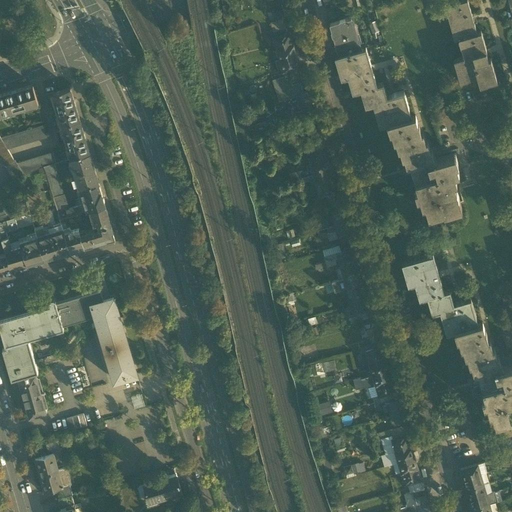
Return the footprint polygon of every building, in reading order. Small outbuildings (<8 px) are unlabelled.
[(486,78),(487,81),(497,78),(490,57),(488,57),(485,50),(487,49),(481,30),(477,31),(467,0),(459,0),(445,4),(445,5),(448,5),(450,12),(447,13),(452,30),(455,29),(457,36),(454,37),(455,38),(459,37),(459,38),(462,37),(464,44),(461,45),(464,55),(454,58),(459,77),(467,75),(468,77),(477,75),(478,80),(486,78)] [(272,13),(274,21),(283,19),(285,18),(282,10),(272,13)] [(330,24),(332,31),(333,35),(336,43),(337,47),(339,54),(360,48),(351,17),(345,19),(345,18),(340,20),(340,21),(330,24)] [(270,22),(273,32),(286,28),(283,19),(274,21),(270,22)] [(381,30),(378,20),(369,22),(372,33),(381,30)] [(273,38),(277,50),(293,45),(290,33),(288,34),(286,28),(273,32),(275,38),(273,38)] [(277,50),(280,60),(296,55),(293,45),(277,50)] [(356,90),(361,89),(377,84),(368,55),(365,56),(363,48),(360,48),(339,54),(335,55),(339,69),(342,68),(345,76),(345,77),(349,75),(351,83),(353,82),(356,90)] [(280,60),(283,70),(299,65),(296,55),(280,60)] [(303,78),(299,65),(283,70),(285,76),(286,83),(291,81),(303,78)] [(286,83),(285,76),(273,79),(279,101),(296,96),(303,93),(300,82),(292,84),(291,81),(286,83)] [(383,124),(388,123),(408,117),(406,109),(409,108),(404,91),(387,96),(383,82),(377,84),(361,89),(363,97),(366,96),(368,104),(369,105),(373,104),(377,117),(380,116),(383,124)] [(0,114),(38,103),(33,85),(0,95),(0,114)] [(52,93),(71,158),(89,153),(70,88),(52,93)] [(307,92),(303,93),(296,96),(299,106),(310,103),(307,92)] [(312,109),(310,103),(299,106),(301,112),(312,109)] [(315,120),(314,115),(312,110),(305,112),(307,117),(308,122),(315,120)] [(411,116),(408,117),(388,123),(390,132),(392,132),(395,140),(396,140),(399,148),(401,148),(403,157),(405,156),(408,165),(411,164),(412,165),(420,196),(423,195),(426,203),(429,213),(443,209),(451,207),(452,209),(462,207),(456,188),(459,187),(456,178),(454,179),(452,172),(454,171),(459,170),(456,161),(455,161),(453,154),(454,154),(454,153),(429,160),(425,148),(424,149),(421,140),(420,141),(417,132),(415,133),(413,125),(418,124),(416,114),(411,116)] [(304,124),(306,131),(318,128),(315,121),(304,124)] [(44,125),(1,138),(3,141),(6,146),(7,148),(47,136),(44,125)] [(319,133),(318,128),(306,131),(308,136),(319,133)] [(0,149),(0,156),(9,151),(7,148),(6,146),(0,149)] [(307,151),(310,163),(327,158),(323,146),(307,151)] [(284,149),(276,151),(278,157),(286,155),(284,149)] [(0,156),(0,158),(2,162),(12,156),(9,151),(0,156)] [(18,164),(24,176),(44,166),(54,163),(56,163),(53,153),(18,164)] [(79,189),(80,189),(98,183),(89,153),(71,158),(70,159),(79,189)] [(14,161),(12,156),(2,162),(5,166),(14,161)] [(330,169),(327,158),(310,163),(313,173),(330,169)] [(18,165),(15,160),(14,161),(5,166),(8,171),(18,165)] [(44,166),(53,197),(64,194),(54,163),(44,166)] [(302,176),(313,173),(310,163),(306,164),(308,170),(304,171),(302,169),(299,172),(301,177),(302,176)] [(21,170),(18,165),(8,171),(11,176),(21,170)] [(299,172),(302,169),(288,173),(290,180),(301,177),(299,172)] [(333,179),(330,169),(313,173),(314,176),(316,184),(333,179)] [(24,175),(21,170),(11,176),(14,181),(24,175)] [(302,176),(304,182),(310,180),(310,178),(314,176),(313,173),(302,176)] [(336,191),(333,179),(316,184),(320,196),(336,191)] [(80,189),(83,198),(85,203),(78,206),(68,209),(66,209),(68,216),(74,214),(90,209),(105,205),(98,183),(80,189)] [(68,209),(64,194),(53,197),(60,219),(68,216),(66,209),(68,209)] [(403,215),(407,213),(403,201),(399,202),(403,215)] [(97,224),(98,227),(110,223),(105,205),(90,209),(95,224),(97,224)] [(8,210),(5,211),(6,214),(7,219),(14,217),(12,210),(8,211),(8,210)] [(330,213),(332,220),(344,216),(342,210),(330,213)] [(30,213),(15,217),(18,228),(33,223),(30,213)] [(346,222),(344,216),(332,220),(334,226),(346,222)] [(7,219),(6,220),(10,230),(18,228),(14,217),(7,219)] [(317,231),(330,227),(325,217),(313,223),(317,231)] [(6,231),(10,230),(6,220),(0,221),(0,234),(2,239),(8,237),(6,231)] [(58,254),(70,251),(64,231),(61,222),(48,227),(58,254)] [(348,228),(346,222),(334,226),(336,231),(348,228)] [(94,228),(80,233),(84,247),(115,237),(110,223),(98,227),(98,228),(95,229),(94,228)] [(44,258),(58,254),(48,227),(43,228),(42,225),(34,228),(36,232),(44,258)] [(70,251),(84,247),(80,233),(78,227),(64,231),(70,251)] [(350,234),(348,228),(336,231),(338,238),(350,234)] [(338,238),(336,231),(329,232),(329,238),(329,241),(338,238)] [(39,260),(44,258),(36,232),(27,235),(27,236),(28,239),(32,238),(39,260)] [(8,237),(2,239),(5,251),(11,249),(10,246),(11,246),(10,243),(8,237)] [(39,260),(32,238),(28,239),(20,242),(21,246),(27,264),(39,260)] [(20,242),(19,240),(10,243),(11,246),(10,246),(11,249),(21,246),(20,242)] [(280,258),(286,257),(283,243),(276,244),(280,258)] [(322,249),(324,256),(341,251),(340,248),(339,244),(322,249)] [(351,245),(340,248),(341,251),(342,251),(343,254),(353,251),(351,245)] [(21,246),(11,249),(5,251),(6,253),(11,269),(27,264),(21,246)] [(327,266),(340,262),(338,256),(343,254),(342,251),(341,251),(324,256),(327,266)] [(353,251),(343,254),(338,256),(340,262),(341,268),(357,263),(354,251),(353,251)] [(0,271),(11,269),(6,253),(0,254),(0,271)] [(423,296),(428,295),(444,290),(435,261),(433,262),(430,254),(403,262),(407,275),(409,275),(412,283),(416,282),(418,289),(421,289),(423,296)] [(359,268),(357,263),(341,268),(344,278),(360,273),(359,268)] [(336,269),(339,280),(344,278),(341,268),(336,269)] [(362,278),(360,273),(344,278),(347,288),(363,283),(362,278)] [(334,292),(347,288),(344,278),(339,280),(331,282),(334,292)] [(367,296),(363,283),(347,288),(351,301),(363,297),(367,296)] [(449,331),(454,329),(475,323),(473,315),(475,314),(470,297),(454,301),(450,288),(444,290),(428,295),(430,303),(433,302),(436,311),(440,310),(444,324),(447,323),(449,331)] [(56,302),(62,324),(63,324),(95,315),(96,315),(96,314),(107,311),(103,300),(101,290),(100,289),(100,290),(57,303),(56,302)] [(285,295),(287,305),(294,302),(292,293),(285,295)] [(112,297),(103,300),(107,311),(116,308),(112,297)] [(367,311),(363,297),(351,301),(355,314),(367,311)] [(62,325),(62,324),(56,302),(55,299),(53,298),(50,299),(49,301),(50,305),(53,315),(54,315),(55,319),(60,317),(62,325)] [(63,325),(63,324),(62,324),(62,325),(60,317),(55,319),(54,315),(53,315),(50,305),(0,319),(0,326),(5,345),(7,345),(28,338),(64,328),(63,325)] [(345,319),(349,318),(351,317),(349,307),(342,309),(345,319)] [(116,308),(107,311),(96,314),(96,315),(116,380),(135,374),(116,308)] [(372,311),(360,315),(362,319),(373,316),(372,311)] [(349,318),(350,323),(362,319),(360,315),(351,317),(349,318)] [(362,319),(363,325),(375,322),(373,316),(362,319)] [(316,317),(307,319),(309,325),(317,323),(316,317)] [(35,362),(37,366),(59,359),(64,357),(68,354),(86,332),(91,328),(98,326),(97,321),(88,324),(80,330),(64,350),(61,353),(56,355),(35,362)] [(480,379),(482,386),(504,379),(505,382),(511,380),(511,362),(497,367),(494,355),(492,356),(490,347),(488,348),(485,339),(483,340),(481,332),(485,331),(482,321),(478,322),(475,323),(454,329),(457,339),(458,338),(461,347),(463,347),(465,355),(467,355),(470,363),(471,363),(474,372),(477,371),(478,371),(481,370),(483,378),(480,379)] [(367,337),(363,325),(359,327),(362,338),(367,337)] [(366,331),(368,336),(378,333),(376,328),(366,331)] [(4,347),(13,378),(18,377),(19,379),(35,374),(34,372),(38,371),(37,366),(35,362),(28,338),(7,345),(7,346),(4,347)] [(13,378),(4,347),(2,348),(11,379),(13,378)] [(366,354),(369,364),(386,359),(382,347),(366,352),(366,354)] [(369,364),(366,354),(360,355),(363,365),(369,364)] [(334,359),(323,362),(324,372),(336,369),(334,359)] [(387,364),(386,359),(369,364),(371,371),(372,374),(389,369),(387,364)] [(315,364),(317,375),(325,373),(324,372),(323,362),(323,361),(315,363),(315,364)] [(309,376),(317,375),(315,364),(307,365),(309,376)] [(389,369),(372,374),(375,384),(392,380),(390,374),(389,369)] [(35,374),(19,379),(18,379),(29,418),(47,413),(36,374),(35,374)] [(361,377),(363,387),(375,384),(372,374),(361,377)] [(356,389),(363,387),(361,377),(353,380),(356,389)] [(511,380),(505,382),(504,379),(482,386),(487,402),(490,401),(492,409),(496,420),(510,416),(511,415),(511,380)] [(395,392),(392,380),(375,384),(376,385),(378,395),(379,397),(395,392)] [(378,395),(376,385),(368,387),(371,397),(378,395)] [(135,408),(145,405),(141,394),(131,397),(135,408)] [(315,411),(316,415),(320,414),(332,411),(329,401),(317,405),(318,408),(317,408),(317,410),(315,411)] [(386,404),(388,411),(400,407),(398,401),(386,404)] [(402,413),(400,407),(388,411),(390,416),(402,413)] [(83,413),(66,418),(70,430),(87,425),(83,413)] [(403,419),(402,413),(390,416),(392,422),(403,419)] [(405,425),(403,419),(392,422),(393,428),(394,429),(405,425)] [(394,429),(393,428),(376,433),(378,441),(382,440),(382,439),(391,436),(392,439),(408,434),(405,425),(394,429)] [(392,439),(395,451),(412,447),(408,434),(392,439)] [(341,436),(333,438),(336,447),(343,445),(341,436)] [(382,440),(387,454),(395,451),(392,439),(391,436),(382,439),(382,440)] [(52,452),(53,453),(61,451),(58,440),(46,444),(49,453),(52,452)] [(415,457),(412,447),(395,451),(398,462),(415,457)] [(53,453),(55,460),(63,458),(61,451),(53,453)] [(398,462),(395,451),(387,454),(382,455),(385,465),(388,465),(392,463),(393,463),(398,462)] [(36,457),(41,474),(57,469),(55,460),(53,453),(52,452),(49,453),(36,457)] [(499,459),(501,468),(511,464),(511,456),(511,455),(499,459)] [(418,467),(415,457),(398,462),(401,472),(418,467)] [(359,461),(351,463),(354,472),(354,474),(361,471),(359,461)] [(398,462),(393,463),(396,474),(401,472),(398,462)] [(354,472),(351,463),(343,465),(346,474),(354,472)] [(477,464),(480,474),(486,472),(483,463),(477,464)] [(461,469),(464,479),(480,474),(477,464),(461,469)] [(66,467),(57,469),(62,486),(70,484),(71,484),(66,467)] [(421,480),(418,467),(401,472),(405,485),(407,484),(421,480)] [(58,487),(62,486),(57,469),(41,474),(45,491),(58,487)] [(489,482),(486,472),(480,474),(483,484),(489,482)] [(143,483),(144,484),(147,496),(149,503),(182,493),(176,474),(143,483)] [(483,484),(480,474),(464,479),(466,489),(483,484)] [(410,492),(412,492),(412,490),(423,487),(421,480),(407,484),(410,492)] [(492,492),(489,482),(483,484),(486,494),(492,492)] [(58,487),(61,498),(72,494),(73,494),(70,484),(62,486),(58,487)] [(143,497),(147,496),(144,484),(140,485),(138,488),(141,496),(143,497)] [(486,494),(483,484),(466,489),(469,499),(486,494)] [(412,492),(414,498),(426,495),(423,487),(412,490),(412,492)] [(492,492),(486,494),(489,504),(495,502),(498,501),(495,491),(492,492)] [(407,507),(410,506),(416,504),(414,498),(412,492),(410,492),(404,494),(407,507)] [(74,504),(72,494),(61,498),(58,498),(61,508),(74,504)] [(489,504),(486,494),(469,499),(472,509),(489,504)] [(427,501),(426,495),(414,498),(416,504),(427,501)] [(429,506),(427,501),(416,504),(417,509),(418,510),(429,506)] [(489,504),(491,511),(498,511),(495,502),(489,504)]
